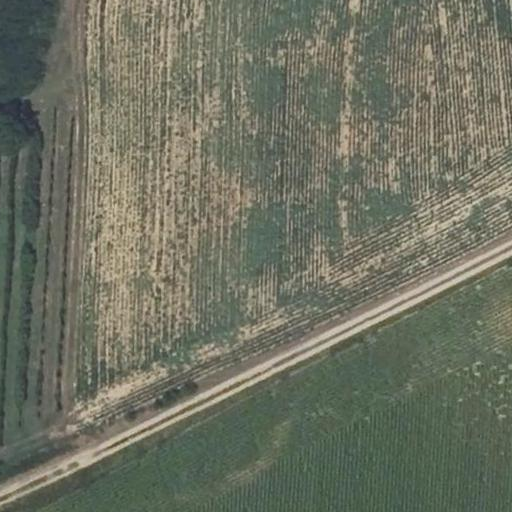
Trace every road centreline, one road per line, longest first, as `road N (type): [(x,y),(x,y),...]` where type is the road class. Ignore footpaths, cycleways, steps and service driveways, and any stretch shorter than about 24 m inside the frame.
road 1 (track): [(226,390),(206,376),(78,431),(59,432),(51,420),(74,0)]
road 2 (track): [(0,500),(511,249)]
